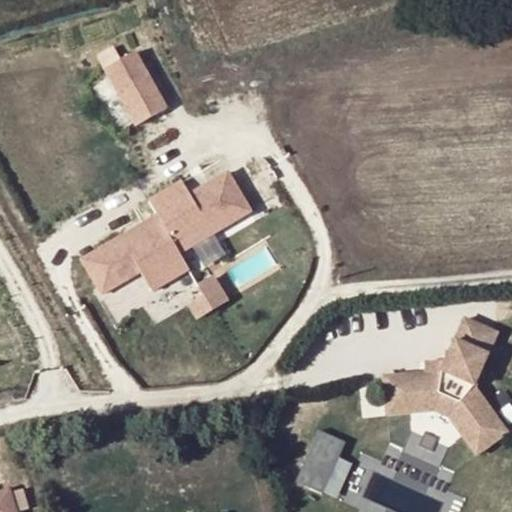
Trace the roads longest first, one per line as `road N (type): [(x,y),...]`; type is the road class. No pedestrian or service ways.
road 1 (track): [(0,418),(74,398),(222,386),(325,296),(511,277)]
road 2 (unknown): [(308,313),(316,262),(309,228),(287,179),(257,153),(214,155),(96,210)]
road 3 (unknown): [(74,398),(0,239)]
